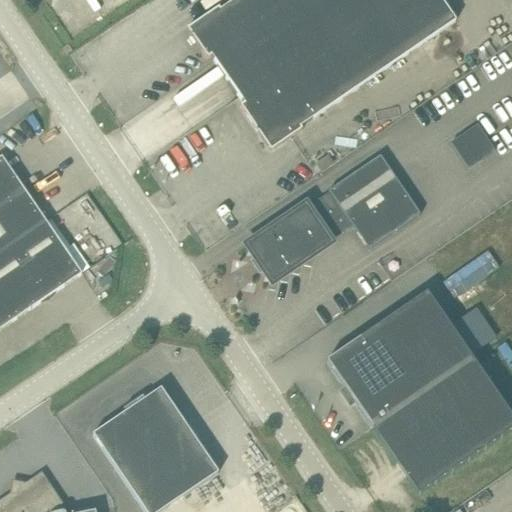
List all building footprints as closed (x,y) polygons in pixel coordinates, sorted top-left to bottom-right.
[(233,89),(362,0),(236,0),(220,12),(218,9),(191,28),(205,48),(201,51),(208,60),(211,57),(233,89)] [(439,0),(362,0),(233,89),(244,105),(240,108),(247,117),(250,115),(264,134),(260,137),(271,152),(301,131),(299,128),(454,22),(439,0)] [(483,162),(497,153),(478,126),(465,136),(483,162)] [(310,205),(248,247),(273,283),(354,228),(370,251),(421,216),(380,157),(330,193),(311,207),(310,205)] [(0,158),(0,216),(28,197),(1,158),(0,158)] [(0,273),(21,259),(55,236),(28,197),(0,216),(0,273)] [(21,259),(48,298),(81,275),(55,236),(21,259)] [(455,295),(499,268),(488,251),(444,278),(455,295)] [(21,259),(0,273),(0,299),(15,321),(48,298),(21,259)] [(326,363),(372,430),(472,361),(426,294),(326,363)] [(0,299),(0,330),(15,321),(0,299)] [(511,432),(511,419),(472,361),(372,430),(418,496),(511,432)] [(144,511),(162,511),(218,474),(160,390),(92,436),(144,511)] [(64,511),(63,505),(45,478),(37,476),(25,484),(22,483),(10,491),(9,495),(0,501),(0,511),(64,511)]
